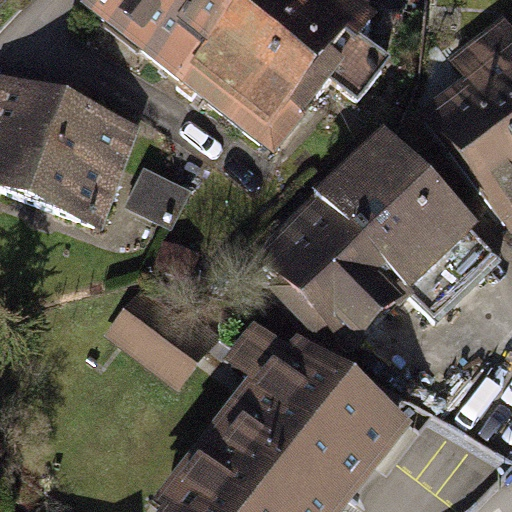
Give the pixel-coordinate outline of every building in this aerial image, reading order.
[(329,0),(128,0),(102,36),(291,175),(389,43),(329,0)] [(465,79),(421,111),(511,236),(511,31),(504,20),(451,59),(465,79)] [(0,94),(0,204),(96,237),(130,139),(0,94)] [(382,134),(232,271),(304,349),(319,334),(351,369),(485,246),(382,134)] [(148,184),(130,221),(174,242),(192,205),(148,184)] [(142,299),(105,348),(172,399),(210,350),(142,299)] [(359,511),(417,437),(304,349),(294,362),(258,334),(230,371),(256,391),(163,511),(359,511)]
